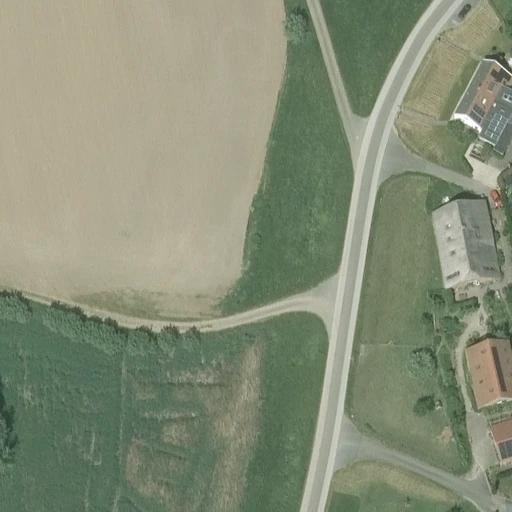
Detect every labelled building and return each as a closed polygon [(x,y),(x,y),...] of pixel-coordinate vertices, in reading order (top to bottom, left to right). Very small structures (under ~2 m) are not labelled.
[(484,66),(469,92),(511,115),(511,95),(503,91),(510,79),(484,66)] [(511,115),(469,92),(455,120),(482,134),(479,141),(494,149),(507,126),(511,128),(511,115)] [(511,176),(503,179),(505,189),(511,187),(511,176)] [(484,205),(433,215),(446,291),(499,280),(484,205)] [(511,396),(502,350),(470,357),(483,412),(511,405),(511,396)] [(511,419),(484,430),(497,467),(511,461),(511,419)]
